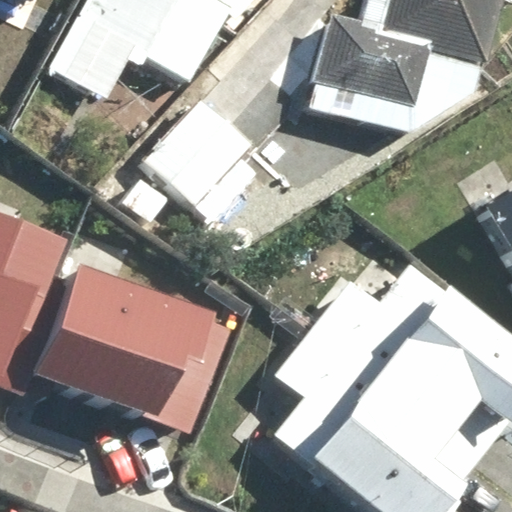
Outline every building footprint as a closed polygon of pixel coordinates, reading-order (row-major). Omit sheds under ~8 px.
[(225,8),(209,0),(88,0),(47,75),(98,103),(123,58),(181,89),(225,8)] [(361,0),(356,22),(327,15),(303,111),(402,135),(424,46),(489,62),(503,0),(361,0)] [(250,155),(201,100),(134,160),(184,215),(192,208),(205,223),(248,184),(234,169),(250,155)] [(511,177),(465,209),(511,278),(511,177)] [(0,328),(35,239),(0,225),(0,328)] [(265,432),(372,511),(425,511),(511,396),(511,352),(389,261),(369,287),(346,270),(263,381),(289,400),(265,432)] [(218,326),(54,263),(11,375),(175,438),(218,326)]
